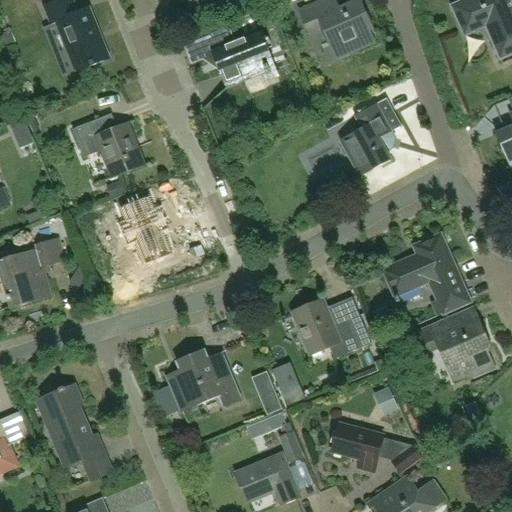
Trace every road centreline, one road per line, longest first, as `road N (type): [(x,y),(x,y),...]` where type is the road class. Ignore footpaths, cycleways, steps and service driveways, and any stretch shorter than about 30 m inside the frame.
road 1 (residential): [(249,283),(129,0)]
road 2 (residential): [(453,181),(429,183),(249,283)]
road 3 (residential): [(177,511),(100,330)]
road 4 (residential): [(453,181),(401,0)]
road 5 (residential): [(249,283),(100,330)]
